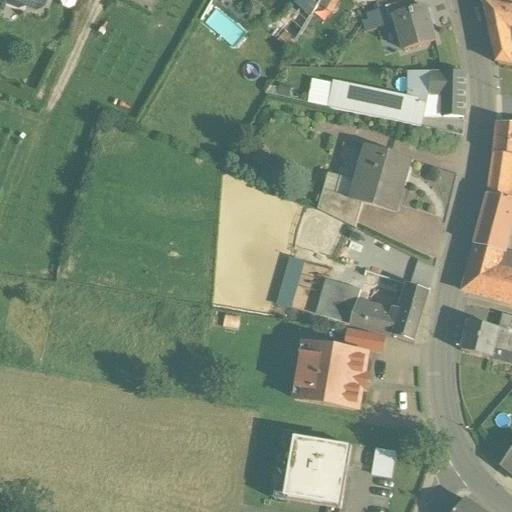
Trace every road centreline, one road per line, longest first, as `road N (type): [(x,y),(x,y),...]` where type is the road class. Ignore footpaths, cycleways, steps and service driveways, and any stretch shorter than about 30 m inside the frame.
road 1 (unclassified): [(463,462),(440,384),(451,272),(481,147),(480,79),(461,0)]
road 2 (track): [(98,0),(0,244)]
